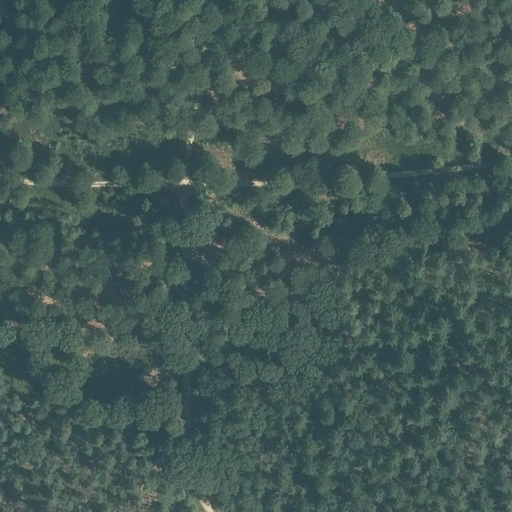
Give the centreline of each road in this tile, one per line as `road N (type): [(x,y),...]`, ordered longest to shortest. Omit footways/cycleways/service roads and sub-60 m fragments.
road 1 (track): [(224,0),(185,186),(195,479),(209,511)]
road 2 (track): [(511,162),(214,186),(59,187),(0,176)]
